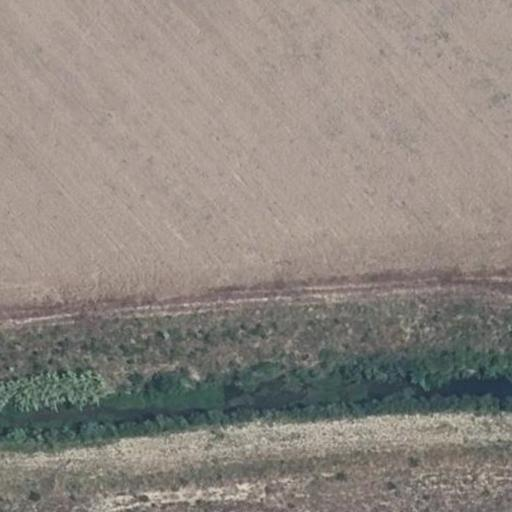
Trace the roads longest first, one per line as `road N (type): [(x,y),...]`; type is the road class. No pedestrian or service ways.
road 1 (track): [(0,473),(397,434),(511,439)]
road 2 (track): [(511,479),(186,491),(14,511)]
